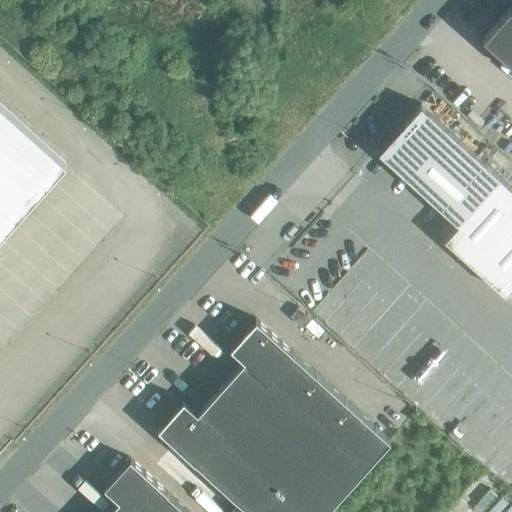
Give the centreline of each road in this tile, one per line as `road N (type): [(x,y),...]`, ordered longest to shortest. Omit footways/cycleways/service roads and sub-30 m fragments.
road 1 (unclassified): [(0,505),(450,0)]
road 2 (unknown): [(314,152),(511,322)]
